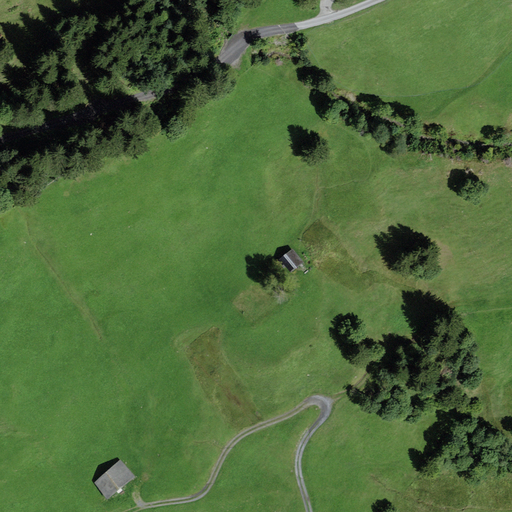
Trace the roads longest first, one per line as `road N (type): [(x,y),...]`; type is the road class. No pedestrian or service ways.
road 1 (track): [(309,511),(297,459),(325,410),(316,400),(241,435),(198,496),(127,511)]
road 2 (unclassified): [(324,18),(253,32),(193,77),(0,138)]
road 3 (track): [(323,404),(353,389),(378,358),(419,338),(442,308),(481,302)]
